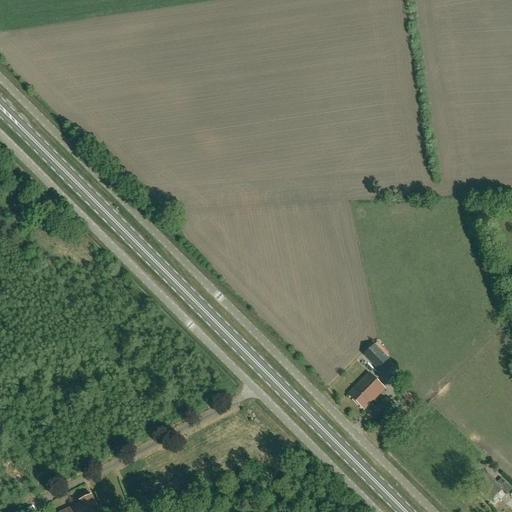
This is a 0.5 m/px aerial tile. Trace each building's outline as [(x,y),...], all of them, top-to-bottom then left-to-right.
[(375,344),(363,355),(378,370),(389,358),(375,344)] [(364,410),(385,389),(369,373),(348,393),(364,410)] [(403,408),(396,416),(405,425),(413,417),(403,408)] [(507,494),(511,489),(502,479),(497,483),(488,474),(476,485),(491,500),(502,489),(507,494)] [(99,511),(91,495),(79,501),(80,503),(60,511),(99,511)]
